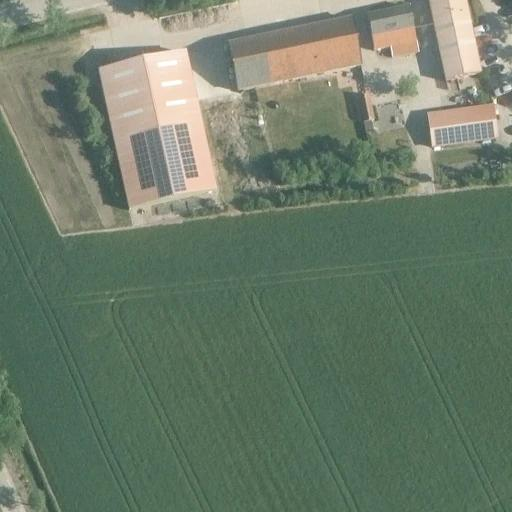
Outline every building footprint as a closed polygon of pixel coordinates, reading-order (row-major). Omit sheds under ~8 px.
[(443,82),(479,74),(464,0),(444,0),(427,3),(443,82)] [(415,42),(413,33),(408,7),(366,16),(372,51),(415,42)] [(359,67),(353,33),(350,19),(228,43),(237,92),(359,67)] [(129,207),(216,188),(186,50),(99,69),(129,207)] [(367,95),(356,97),(361,122),(372,120),(367,95)] [(430,148),(494,139),(490,106),(426,115),(430,148)]
